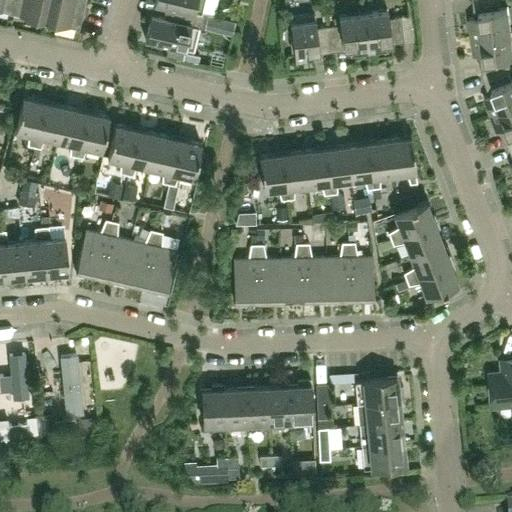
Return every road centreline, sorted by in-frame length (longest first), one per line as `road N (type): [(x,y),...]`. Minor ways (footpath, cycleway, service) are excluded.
road 1 (residential): [(0,316),(68,309),(220,347),(430,336)]
road 2 (residential): [(432,81),(266,107),(110,70)]
road 3 (residential): [(508,291),(432,81)]
road 4 (residential): [(450,511),(430,336)]
